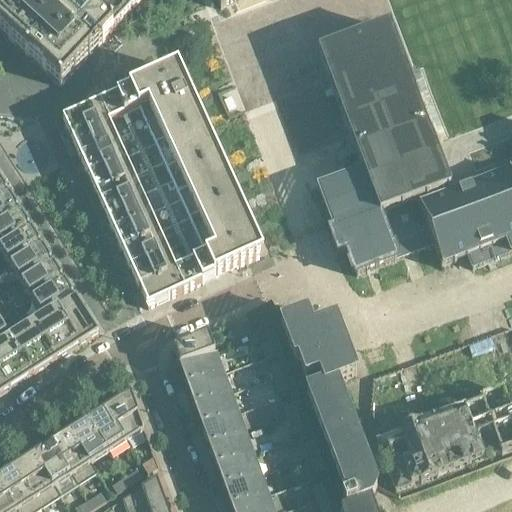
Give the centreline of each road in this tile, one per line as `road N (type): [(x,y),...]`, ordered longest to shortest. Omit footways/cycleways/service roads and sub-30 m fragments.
road 1 (unclassified): [(311,264),(245,73),(217,29),(292,0)]
road 2 (unclassified): [(511,276),(350,336),(311,264)]
road 3 (residential): [(202,511),(136,345)]
road 4 (residential): [(136,345),(0,431)]
